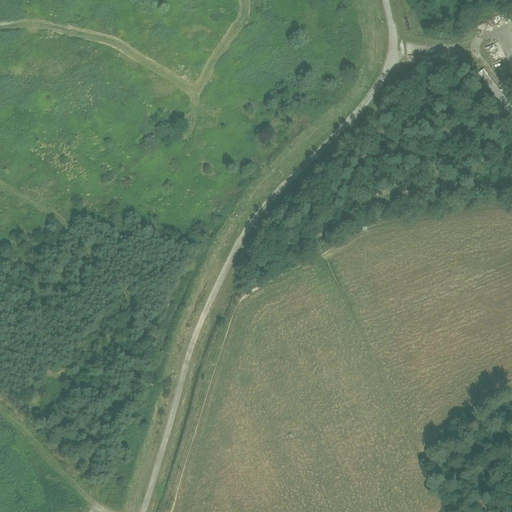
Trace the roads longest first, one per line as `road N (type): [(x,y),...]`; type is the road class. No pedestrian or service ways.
road 1 (track): [(0,29),(102,36),(195,89),(240,19),(243,0)]
road 2 (track): [(0,184),(66,227),(128,296)]
road 3 (track): [(0,408),(95,506)]
